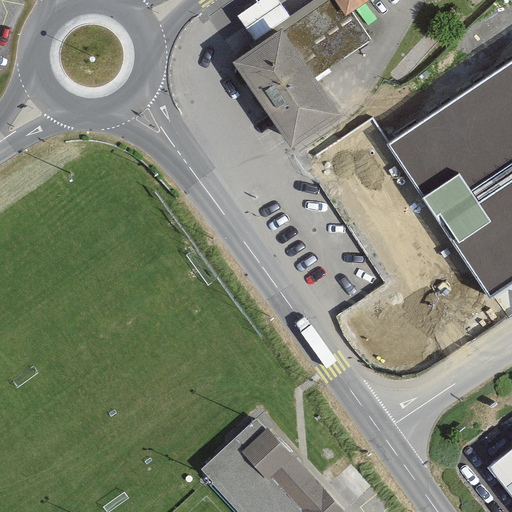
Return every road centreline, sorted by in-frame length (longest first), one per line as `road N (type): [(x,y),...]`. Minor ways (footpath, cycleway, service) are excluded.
road 1 (tertiary): [(380,432),(213,199),(128,101)]
road 2 (residential): [(380,432),(511,345)]
